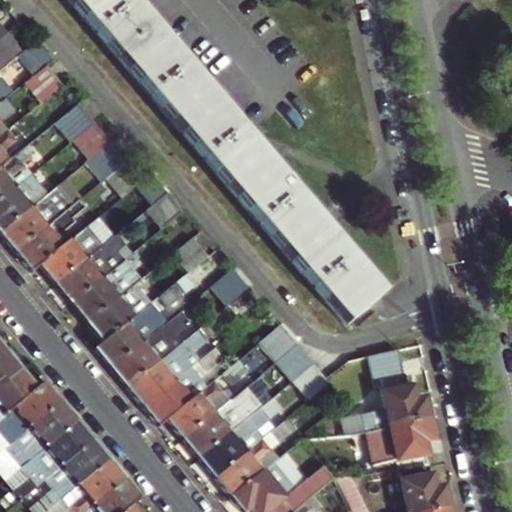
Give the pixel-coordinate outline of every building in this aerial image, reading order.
[(381,297),(125,0),(66,0),(347,326),(381,297)] [(0,66),(0,83),(16,71),(7,61),(0,66)] [(40,100),(59,85),(42,64),(24,79),(40,100)] [(0,113),(18,99),(11,89),(0,98),(0,113)] [(72,139),(92,123),(74,102),(50,122),(67,143),(72,139)] [(28,110),(4,129),(0,132),(0,162),(19,147),(12,138),(35,119),(28,110)] [(72,139),(88,160),(109,143),(92,123),(72,139)] [(103,180),(125,162),(109,143),(88,160),(84,163),(100,182),(103,180)] [(0,197),(30,174),(36,168),(19,147),(0,162),(0,197)] [(118,199),(141,181),(125,162),(103,180),(118,199)] [(24,198),(39,186),(30,174),(0,197),(0,231),(30,206),(24,198)] [(46,194),(30,206),(0,231),(0,234),(15,252),(71,206),(55,186),(46,194)] [(46,194),(39,186),(24,198),(30,206),(46,194)] [(165,193),(143,211),(160,230),(181,212),(165,193)] [(38,265),(63,244),(56,235),(72,222),(69,218),(82,207),(77,201),(71,206),(15,252),(30,271),(38,265)] [(116,216),(109,207),(93,220),(100,229),(116,216)] [(80,248),(94,237),(85,226),(63,244),(38,265),(54,284),(87,257),(80,248)] [(133,236),(125,226),(110,239),(117,248),(133,236)] [(178,249),(193,268),(215,251),(199,232),(178,249)] [(101,246),(94,237),(80,248),(87,257),(101,246)] [(70,303),(117,265),(101,246),(87,257),(54,284),(70,303)] [(86,323),(134,284),(142,278),(126,258),(117,265),(70,303),(86,323)] [(165,274),(158,265),(142,278),(134,284),(141,293),(165,274)] [(214,287),(230,306),(252,286),(236,268),(214,287)] [(191,286),(183,276),(158,296),(166,306),(191,286)] [(141,293),(134,284),(86,323),(102,342),(142,309),(150,303),(141,293)] [(127,388),(175,349),(167,339),(193,318),(185,308),(159,330),(111,368),(127,388)] [(143,407),(192,367),(186,359),(193,354),(191,351),(233,317),(226,308),(175,349),(127,388),(143,407)] [(111,368),(159,330),(142,309),(102,342),(94,348),(111,368)] [(281,330),(261,345),(277,364),(297,348),(281,330)] [(215,348),(192,367),(143,407),(159,426),(166,420),(208,387),(201,378),(224,359),(215,348)] [(313,367),(297,348),(277,364),(293,383),(313,367)] [(0,384),(20,368),(5,349),(0,352),(0,384)] [(372,433),(382,431),(430,420),(425,400),(417,402),(411,377),(405,378),(399,350),(349,362),(351,377),(367,375),(371,390),(380,388),(385,413),(368,416),(372,433)] [(247,371),(240,362),(224,374),(231,384),(247,371)] [(330,387),(313,367),(293,383),(310,402),(330,387)] [(0,417),(12,408),(37,387),(20,368),(0,384),(0,417)] [(44,381),(37,387),(12,408),(17,414),(2,427),(12,440),(27,428),(61,401),(44,381)] [(216,381),(208,387),(166,420),(183,440),(232,400),(216,381)] [(199,459),(248,419),(239,409),(262,391),(255,381),(232,400),(183,440),(199,459)] [(77,420),(61,401),(27,428),(33,436),(19,447),(29,459),(44,447),(77,420)] [(271,401),(255,414),(262,422),(278,409),(271,401)] [(265,439),(248,419),(199,459),(216,479),(265,439)] [(93,440),(77,420),(44,447),(50,455),(36,467),(40,471),(45,478),(59,467),(93,440)] [(435,442),(430,420),(382,431),(385,444),(388,456),(394,455),(398,471),(430,467),(425,445),(435,442)] [(295,429),(288,421),(273,433),(280,441),(295,429)] [(372,433),(353,437),(356,450),(385,444),(382,431),(372,433)] [(280,458),(265,439),(216,479),(231,497),(265,470),(280,458)] [(77,487),(110,460),(93,440),(59,467),(66,475),(52,487),(54,489),(62,499),(77,487)] [(289,468),(312,450),(305,442),(303,440),(280,458),(289,468)] [(312,450),(327,448),(326,440),(305,442),(312,450)] [(50,455),(44,447),(29,459),(36,467),(50,455)] [(0,471),(6,479),(22,465),(14,455),(0,466),(0,471)] [(83,511),(92,505),(125,478),(110,460),(77,487),(82,494),(68,505),(70,507),(74,511),(83,511)] [(295,511),(307,503),(296,490),(298,488),(279,464),(268,473),(265,470),(231,497),(244,511),(246,511),(254,507),(257,511),(295,511)] [(45,478),(52,487),(66,475),(59,467),(45,478)] [(45,478),(40,471),(32,477),(30,475),(14,488),(21,498),(45,478)] [(431,511),(450,508),(445,487),(436,489),(433,477),(401,484),(407,511),(431,511)] [(141,499),(125,478),(92,505),(97,511),(124,511),(134,505),(141,499)] [(45,511),(62,499),(54,489),(25,511),(45,511)] [(314,511),(307,503),(295,511),(314,511)]
